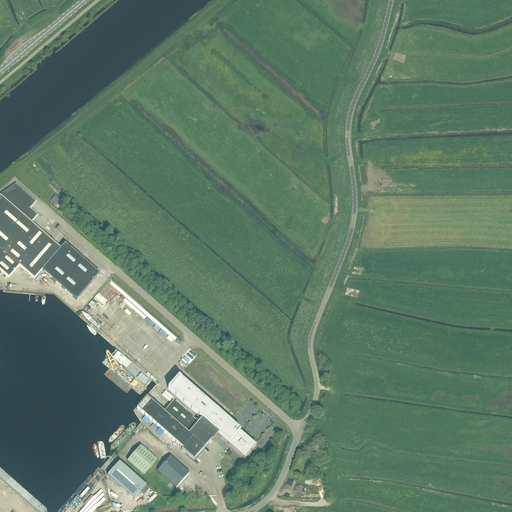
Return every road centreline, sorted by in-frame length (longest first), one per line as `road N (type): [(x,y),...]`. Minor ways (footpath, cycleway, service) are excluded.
road 1 (unclassified): [(301,429),(316,396),(311,336),(352,227),(348,120),(391,0)]
road 2 (unclassified): [(301,429),(40,204)]
